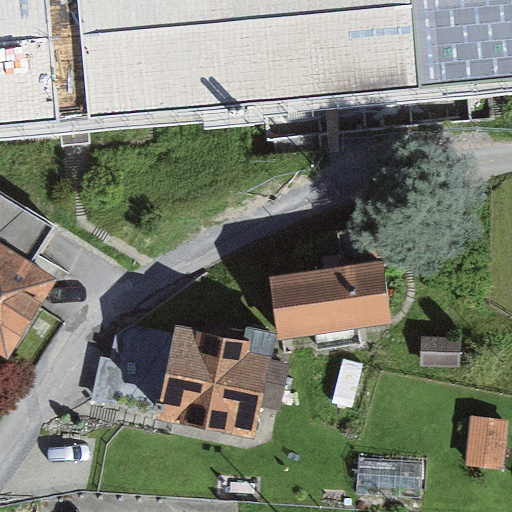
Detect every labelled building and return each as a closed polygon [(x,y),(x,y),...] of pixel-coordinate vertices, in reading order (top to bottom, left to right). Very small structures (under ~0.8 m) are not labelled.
[(511,0),(0,0),(0,130),(45,126),(260,109),(265,148),(474,128),(473,83),(511,80),(511,0)] [(57,317),(0,284),(0,395),(8,400),(57,317)] [(277,379),(393,373),(389,299),(273,305),(277,379)] [(263,387),(167,357),(138,446),(235,477),(263,387)] [(510,464),(510,416),(476,416),(475,464),(510,464)]
